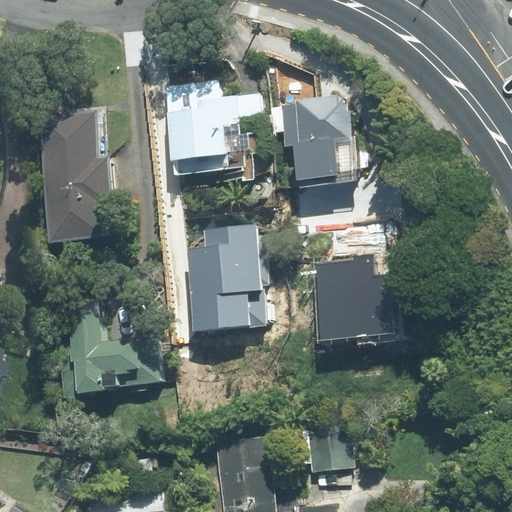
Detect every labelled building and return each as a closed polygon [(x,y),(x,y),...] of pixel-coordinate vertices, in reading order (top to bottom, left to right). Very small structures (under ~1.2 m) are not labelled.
[(223,82),(170,87),(179,175),(251,168),(250,155),(269,153),(263,94),(225,98),(223,82)] [(361,175),(352,95),(298,101),(298,105),(274,107),(277,133),(286,132),(287,148),(303,146),(307,181),(361,175)] [(55,245),(112,239),(109,206),(119,205),(114,156),(104,157),(100,111),(43,116),(55,245)] [(188,252),(196,332),(264,325),(260,288),(269,287),(263,223),(202,229),(205,251),(188,252)] [(316,263),(320,342),(403,337),(400,274),(375,275),(374,260),(316,263)] [(165,388),(160,339),(107,344),(105,315),(74,318),(77,347),(61,348),(66,398),(165,388)] [(354,426),(313,430),(317,472),(358,468),(354,426)] [(279,511),(272,437),(218,443),(225,511),(279,511)] [(345,511),(346,503),(308,502),(308,511),(345,511)]
